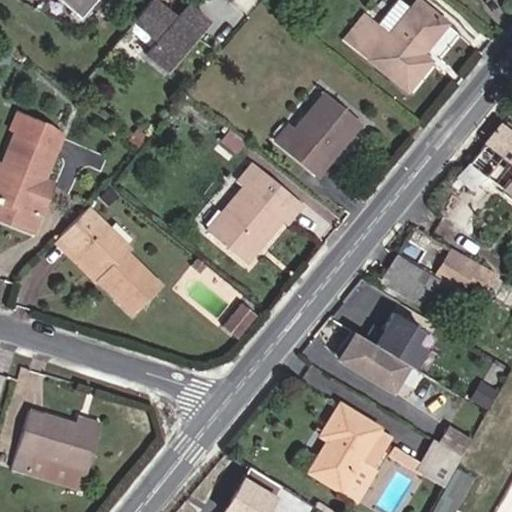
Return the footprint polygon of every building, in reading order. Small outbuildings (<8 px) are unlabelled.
[(61,0),(78,14),(89,0),(61,0)] [(144,51),(163,67),(205,18),(186,2),(175,15),(157,0),(147,0),(132,18),(155,37),(144,51)] [(420,52),(445,22),(416,0),(388,35),(363,15),(345,38),(405,87),(428,60),(420,52)] [(274,141),(317,175),(361,123),(325,92),(294,129),(288,125),(274,141)] [(59,137),(43,126),(20,117),(2,164),(0,163),(0,218),(32,231),(39,215),(30,212),(42,179),(59,137)] [(511,134),(499,124),(483,144),(511,166),(511,134)] [(511,166),(483,144),(456,178),(471,191),(481,177),(511,200),(511,166)] [(251,165),(238,180),(245,185),(257,170),(251,165)] [(299,204),(258,170),(257,170),(245,185),(209,226),(246,258),(282,217),(286,219),(299,204)] [(39,215),(51,183),(42,179),(30,212),(39,215)] [(124,251),(128,248),(86,207),(53,241),(95,280),(97,278),(133,313),(159,286),(124,251)] [(438,273),(436,276),(398,252),(375,289),(395,300),(399,293),(424,307),(440,278),(462,291),(467,283),(484,292),(495,272),(453,250),(438,273)] [(511,281),(508,279),(498,296),(511,305),(511,322),(496,350),(511,359),(511,281)] [(223,323),(237,334),(254,313),(240,302),(223,323)] [(423,350),(412,343),(420,330),(392,313),(382,331),(373,326),(365,341),(406,365),(412,368),(423,350)] [(484,340),(488,333),(472,325),(469,331),(484,340)] [(339,360),(391,390),(406,365),(365,341),(354,334),(339,360)] [(320,437),(326,440),(308,471),(356,499),(373,470),(358,461),(377,428),(338,406),(320,437)] [(86,468),(97,430),(75,424),(28,410),(10,468),(24,471),(30,452),(86,468)] [(99,423),(77,416),(75,424),(97,430),(99,423)] [(420,467),(445,481),(458,457),(434,443),(420,467)] [(227,510),(230,511),(276,511),(285,497),(248,475),(227,510)]
